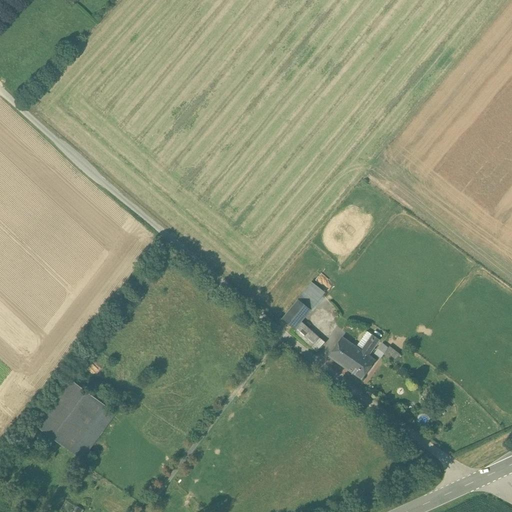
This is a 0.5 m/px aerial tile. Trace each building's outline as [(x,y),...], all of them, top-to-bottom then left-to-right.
[(323,295),(310,285),(298,300),(311,310),(323,295)] [(298,300),(282,319),(295,329),(301,322),(311,310),(298,300)] [(310,330),(301,322),(295,329),(293,331),(302,339),(310,330)] [(320,338),(310,330),(302,339),(312,347),(320,338)] [(361,350),(372,335),(367,331),(356,347),(361,350)] [(372,335),(361,350),(363,352),(368,355),(383,335),(377,331),(374,336),(372,335)] [(356,347),(342,337),(328,357),(347,369),(351,362),(355,365),(363,352),(361,350),(356,347)] [(388,347),(383,343),(378,349),(383,353),(388,347)] [(389,346),(388,347),(383,353),(383,354),(394,363),(400,355),(389,346)] [(368,355),(363,352),(355,365),(351,362),(347,369),(361,379),(375,360),(368,355)] [(111,412),(69,380),(36,424),(79,455),(111,412)]
